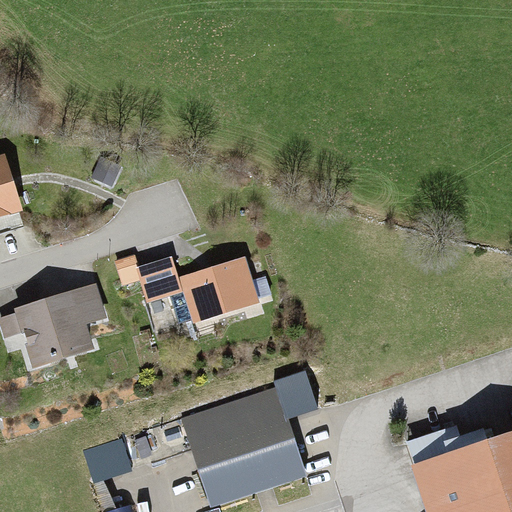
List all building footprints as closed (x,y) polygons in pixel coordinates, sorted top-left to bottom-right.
[(8,159),(0,161),(0,222),(25,215),(8,159)] [(173,262),(136,273),(146,309),(184,298),(179,283),(173,262)] [(247,262),(179,283),(184,298),(193,329),(261,308),(247,262)] [(97,288),(14,313),(33,376),(95,358),(87,332),(108,326),(97,288)] [(213,511),(305,482),(276,393),(180,425),(208,511),(213,511)] [(511,511),(511,435),(415,467),(429,511),(511,511)]
